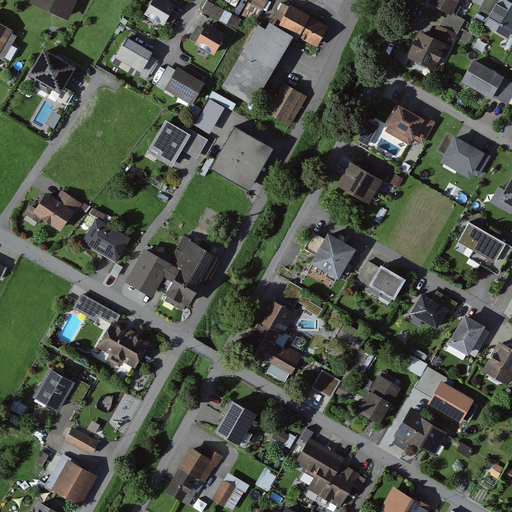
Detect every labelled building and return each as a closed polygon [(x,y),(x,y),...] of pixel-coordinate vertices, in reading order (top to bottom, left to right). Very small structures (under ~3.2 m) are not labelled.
[(81,0),(37,0),(36,4),(74,19),(81,0)] [(181,6),(169,0),(158,0),(150,15),(170,27),(181,6)] [(205,0),(203,6),(228,17),(233,6),(218,0),(205,0)] [(254,11),(258,2),(264,4),(265,0),(249,0),(247,8),(254,11)] [(468,0),(431,0),(430,3),(451,14),(458,0),(465,0),(468,1),(468,0)] [(511,31),(511,6),(501,0),(484,0),(475,16),(509,37),(511,31)] [(319,51),(333,28),(293,5),(281,26),(267,18),(227,88),(259,106),(298,39),(319,51)] [(0,56),(15,31),(0,22),(0,56)] [(229,37),(210,26),(199,45),(218,56),(229,37)] [(376,40),(384,41),(385,30),(378,29),(376,40)] [(446,44),(419,32),(407,57),(434,70),(446,44)] [(151,77),(162,57),(132,40),(121,60),(151,77)] [(79,67),(46,49),(31,76),(64,94),(79,67)] [(511,95),(511,81),(480,62),(466,84),(505,108),(511,95)] [(210,85),(181,69),(169,89),(198,106),(210,85)] [(305,93),(286,83),(272,111),(290,121),(305,93)] [(233,105),(237,99),(215,86),(195,120),(210,129),(226,101),(233,105)] [(416,111),(402,103),(387,129),(414,144),(417,138),(426,143),(439,121),(418,108),(416,111)] [(368,139),(379,120),(370,115),(359,134),(368,139)] [(185,128),(168,119),(149,152),(175,166),(185,149),(200,158),(211,138),(187,124),(185,128)] [(277,147),(237,127),(213,167),(252,190),(277,147)] [(495,155),(458,135),(444,160),(474,177),(476,173),(483,177),(495,155)] [(385,183),(355,163),(339,187),(369,207),(385,183)] [(511,176),(499,199),(511,205),(511,176)] [(85,204),(68,191),(61,200),(52,193),(37,215),(63,234),(85,204)] [(134,240),(100,220),(87,243),(121,263),(134,240)] [(511,243),(472,221),(461,240),(477,249),(472,257),(502,274),(511,256),(511,243)] [(357,252),(332,237),(314,267),(339,282),(357,252)] [(221,258),(195,242),(180,268),(162,257),(148,280),(192,306),(221,258)] [(366,274),(373,260),(367,257),(360,272),(366,274)] [(409,281),(385,267),(372,289),(397,303),(409,281)] [(291,296),(301,283),(292,276),(282,290),(291,296)] [(80,289),(75,302),(116,318),(121,305),(80,289)] [(451,310),(424,295),(414,315),(441,329),(451,310)] [(297,316),(274,302),(247,347),(292,375),(304,357),(281,343),(297,316)] [(494,331),(469,317),(453,346),(478,360),(494,331)] [(357,333),(360,326),(346,320),(343,327),(357,333)] [(153,344),(115,325),(102,350),(141,369),(153,344)] [(363,342),(354,357),(366,365),(376,350),(363,342)] [(511,346),(505,343),(488,373),(511,386),(511,346)] [(325,369),(315,387),(334,398),(344,381),(325,369)] [(76,383),(53,370),(37,402),(60,414),(76,383)] [(403,390),(383,378),(363,409),(382,421),(403,390)] [(470,403),(437,382),(428,397),(461,418),(470,403)] [(261,411),(236,397),(219,427),(245,441),(261,411)] [(455,435),(414,411),(399,436),(440,460),(455,435)] [(95,448),(100,434),(72,422),(66,436),(95,448)] [(290,444),(297,434),(281,422),(274,432),(290,444)] [(363,465),(314,438),(301,460),(317,469),(309,483),(341,502),(363,465)] [(207,449),(195,442),(168,487),(187,498),(203,472),(209,476),(224,452),(210,444),(207,449)] [(97,474),(74,461),(58,490),(81,503),(97,474)] [(264,464),(258,481),(271,485),(276,468),(264,464)] [(249,481),(231,471),(218,495),(236,505),(249,481)] [(427,511),(432,503),(397,485),(385,508),(393,511),(427,511)]
